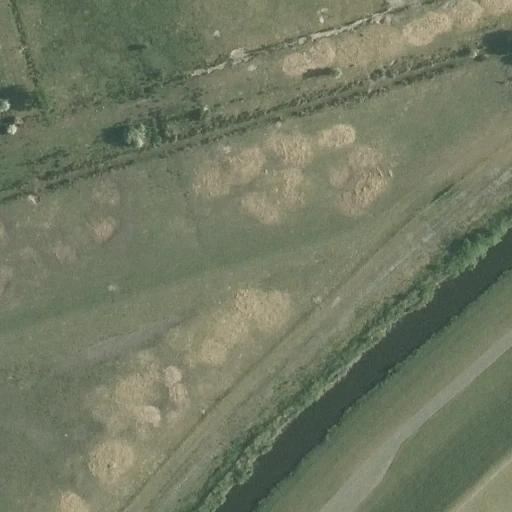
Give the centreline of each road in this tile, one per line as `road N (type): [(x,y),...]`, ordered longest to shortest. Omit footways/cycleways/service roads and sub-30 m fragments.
road 1 (track): [(511,133),(445,177),(110,511)]
road 2 (track): [(511,328),(334,511)]
